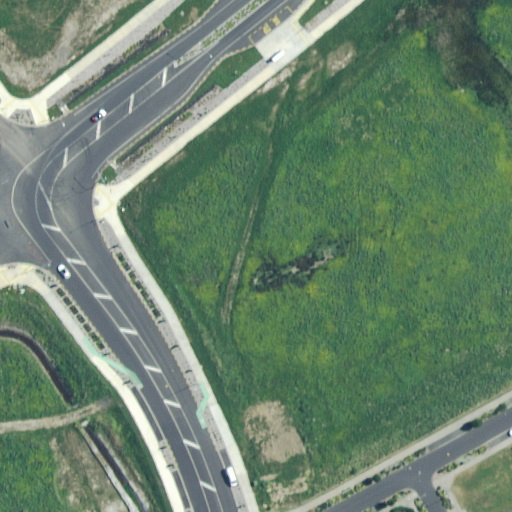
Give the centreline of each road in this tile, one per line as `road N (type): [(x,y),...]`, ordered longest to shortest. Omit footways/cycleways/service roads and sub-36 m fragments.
road 1 (secondary): [(279,0),(83,161),(58,198),(56,232)]
road 2 (secondary): [(56,232),(164,389),(218,511)]
road 3 (secondary): [(33,198),(35,166),(243,0)]
